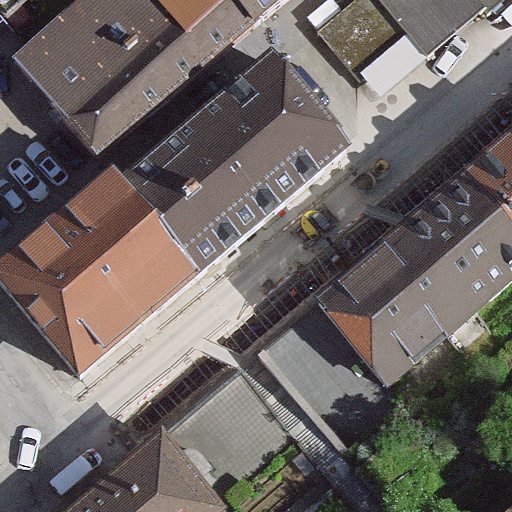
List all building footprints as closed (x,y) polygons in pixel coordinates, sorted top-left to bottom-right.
[(237,0),(79,0),(9,58),(91,158),(256,24),(237,0)] [(237,0),(256,24),(285,0),(237,0)] [(376,0),(361,0),(328,29),(350,55),(393,19),(376,0)] [(376,0),(393,19),(430,62),(503,0),(376,0)] [(116,182),(197,277),(347,149),(266,55),(116,182)] [(511,288),(511,146),(510,145),(415,225),(487,309),(511,288)] [(0,290),(76,380),(197,277),(116,182),(110,175),(0,267),(0,290)] [(487,309),(415,225),(315,310),(387,394),(487,309)] [(315,310),(266,352),(338,436),(387,394),(315,310)] [(216,511),(223,507),(163,438),(76,511),(216,511)]
